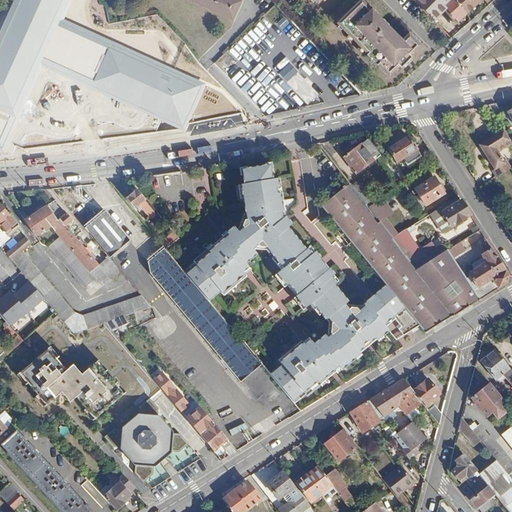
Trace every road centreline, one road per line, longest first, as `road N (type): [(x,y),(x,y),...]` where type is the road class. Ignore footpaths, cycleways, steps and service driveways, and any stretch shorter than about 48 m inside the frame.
road 1 (tertiary): [(466,322),(160,511)]
road 2 (primary): [(0,174),(297,129)]
road 3 (residential): [(423,108),(511,262)]
road 4 (residential): [(435,474),(469,345),(466,322)]
road 5 (primary): [(422,89),(297,129)]
road 6 (primary): [(297,129),(423,108)]
